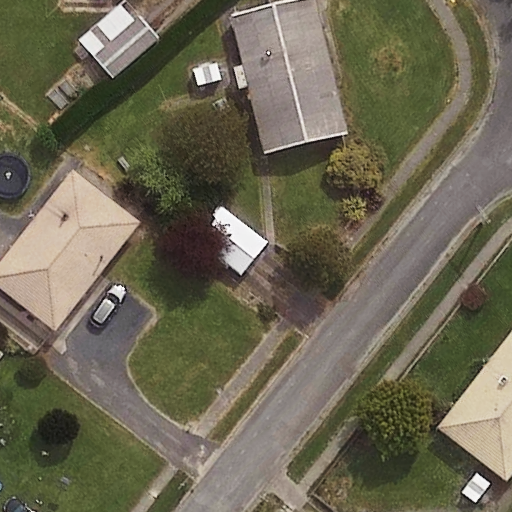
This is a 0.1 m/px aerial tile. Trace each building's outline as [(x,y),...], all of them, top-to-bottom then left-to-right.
[(316,0),(295,0),(230,16),(264,153),(348,134),(316,0)] [(159,40),(125,2),(80,42),(114,80),(159,40)] [(73,170),(0,261),(0,287),(56,331),(140,223),(73,170)] [(255,259),(268,242),(226,209),(199,243),(242,276),(255,259)] [(511,328),(436,427),(507,481),(511,474),(511,328)]
